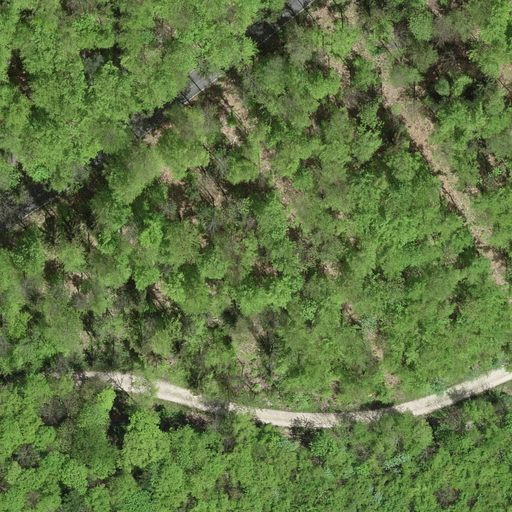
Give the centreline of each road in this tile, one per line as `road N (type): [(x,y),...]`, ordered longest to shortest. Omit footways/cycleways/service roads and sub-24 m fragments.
road 1 (track): [(0,397),(60,377),(108,376),(227,409),(341,421),(391,415),(511,367)]
road 2 (tertiary): [(0,217),(122,139),(303,0)]
